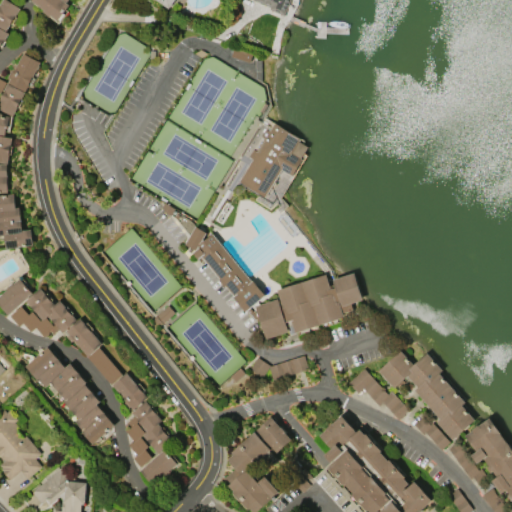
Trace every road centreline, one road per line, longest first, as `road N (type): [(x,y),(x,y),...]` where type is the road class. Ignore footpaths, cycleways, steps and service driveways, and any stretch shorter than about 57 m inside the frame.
road 1 (residential): [(252,66),(190,41),(112,160),(130,207),(265,353),(322,350),(332,392),(413,432),(452,462),(492,511)]
road 2 (residential): [(165,511),(121,453),(101,385),(77,361),(18,337),(0,320),(7,52),(25,41),(66,67)]
road 3 (tertiary): [(65,247),(203,427),(210,465),(192,492)]
road 4 (tertiary): [(104,0),(45,115),(41,161),(65,247)]
road 5 (residential): [(203,427),(332,392)]
